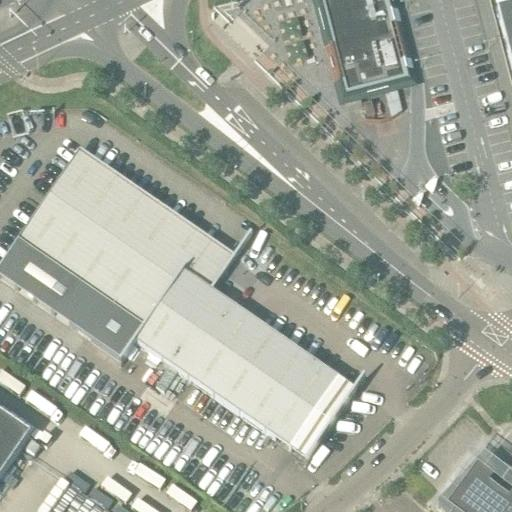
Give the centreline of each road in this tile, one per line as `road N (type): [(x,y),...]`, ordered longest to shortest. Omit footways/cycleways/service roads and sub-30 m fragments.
road 1 (unclassified): [(72,24),(367,247)]
road 2 (unclassified): [(367,247),(171,51)]
road 3 (residential): [(315,511),(499,345)]
road 4 (unclassified): [(499,345),(367,247)]
